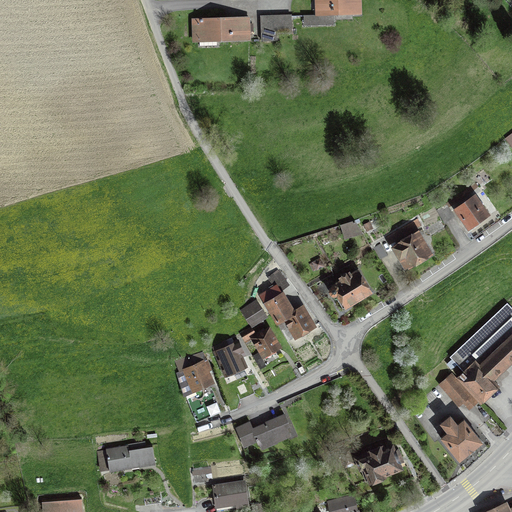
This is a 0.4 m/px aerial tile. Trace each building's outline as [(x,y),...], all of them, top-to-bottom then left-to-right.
[(368,0),(319,0),(321,21),(370,18),(368,0)] [(276,32),(276,17),(261,17),(261,41),(276,41),(276,32)] [(276,17),(276,32),(292,32),(292,17),(276,17)] [(251,18),(194,20),(195,45),(252,43),(251,18)] [(495,216),(476,193),(454,210),(473,234),(495,216)] [(421,225),(394,243),(411,268),(438,250),(421,225)] [(361,264),(334,281),(349,305),(376,289),(361,264)] [(277,280),(258,292),(279,324),(287,320),(298,337),(317,325),(302,302),(294,307),(277,280)] [(254,297),(238,307),(250,326),(266,315),(254,297)] [(511,303),(510,302),(454,357),(467,371),(463,375),(492,405),(510,388),(503,381),(511,372),(511,303)] [(273,324),(253,336),(266,357),(286,345),(273,324)] [(236,338),(216,347),(228,375),(249,366),(236,338)] [(204,357),(182,366),(192,391),(214,382),(204,357)] [(453,374),(441,385),(470,414),(481,403),(453,374)] [(258,422),(242,429),(251,449),(267,441),(272,451),(304,437),(294,414),(261,429),(258,422)] [(459,433),(452,440),(472,462),(496,441),(476,418),(470,423),(463,415),(451,425),(459,433)] [(157,439),(112,449),(117,473),(162,464),(157,439)] [(404,441),(371,456),(385,486),(418,471),(404,441)] [(252,480),(220,486),(224,509),(256,502),(252,480)] [(362,511),(357,495),(327,504),(328,511),(362,511)] [(87,511),(85,496),(47,501),(48,511),(87,511)] [(509,502),(487,511),(511,511),(511,507),(511,508),(509,502)]
